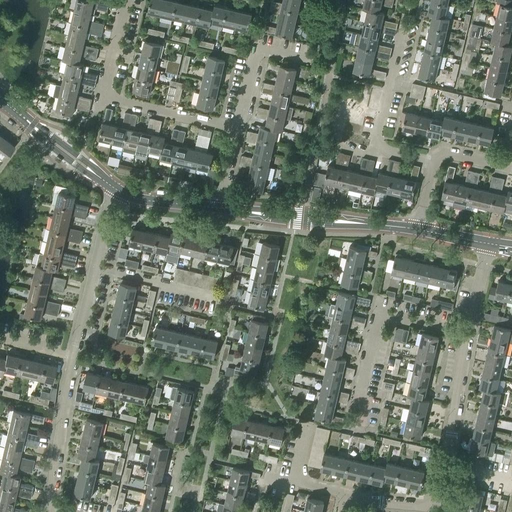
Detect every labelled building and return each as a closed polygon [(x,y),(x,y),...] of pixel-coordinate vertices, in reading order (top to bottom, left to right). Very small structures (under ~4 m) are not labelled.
[(88,0),(77,0),(75,11),(92,14),(93,8),(108,11),(110,5),(88,0)] [(161,15),(164,0),(151,0),(148,12),(161,15)] [(173,18),(177,2),(170,0),(164,0),(161,15),(173,18)] [(299,12),(301,0),(284,0),(283,3),(272,1),(271,6),(299,12)] [(392,7),(393,2),(385,0),(365,0),(363,8),(384,13),(385,13),(380,12),(381,4),(392,7)] [(448,4),(431,0),(428,13),(433,15),(433,14),(445,17),(448,4)] [(498,16),(511,19),(511,0),(497,0),(497,3),(501,4),(498,16)] [(186,21),(190,4),(177,2),(173,18),(186,21)] [(198,24),(202,7),(190,4),(186,21),(198,24)] [(224,25),(228,8),(215,5),(214,10),(215,10),(212,22),(224,25)] [(296,24),(299,12),(271,6),(270,11),(281,13),(279,20),(296,24)] [(215,10),(214,10),(202,7),(198,24),(211,27),(212,22),(215,10)] [(237,28),(241,11),(228,8),(224,25),(237,28)] [(383,20),(384,13),(363,8),(363,9),(368,10),(365,22),(397,29),(398,23),(383,20)] [(90,20),(92,14),(75,11),(72,23),(104,30),(105,24),(90,20)] [(253,14),(241,11),(237,28),(249,31),(253,14)] [(433,15),(430,27),(446,31),(449,18),(445,17),(433,14),(433,15)] [(511,33),(511,27),(511,19),(498,16),(495,29),(511,33)] [(293,37),(296,24),(279,20),(278,28),(267,25),(265,31),(293,37)] [(397,29),(365,22),(362,34),(379,38),(380,32),(395,35),(397,29)] [(102,36),(104,30),(72,23),(69,35),(86,39),(87,32),(102,36)] [(444,43),(446,31),(430,27),(427,39),(444,43)] [(508,45),(511,33),(495,29),(492,41),(508,45)] [(377,44),(379,38),(362,34),(357,33),(354,45),(359,46),(391,54),(392,48),(377,44)] [(84,45),(86,39),(69,35),(66,48),(98,55),(99,48),(84,45)] [(473,45),(468,44),(467,48),(476,50),(478,39),(474,38),(473,45)] [(441,55),(444,43),(427,39),(424,52),(441,55)] [(146,40),(143,53),(159,57),(162,44),(146,40)] [(511,50),(511,45),(508,45),(492,41),(496,43),(494,55),(510,59),(511,50)] [(391,54),(359,46),(356,59),(373,63),(374,56),(389,60),(391,54)] [(97,60),(98,55),(66,48),(63,60),(68,61),(80,63),(81,57),(97,60)] [(438,68),(441,55),(424,52),(421,64),(438,68)] [(156,69),(159,57),(143,53),(140,65),(156,69)] [(209,55),(206,68),(223,72),(226,59),(209,55)] [(507,71),(510,59),(494,55),(491,67),(507,71)] [(372,69),(373,63),(356,59),(353,71),(385,79),(386,72),(372,69)] [(85,64),(80,63),(68,61),(65,74),(97,81),(98,75),(83,71),(85,64)] [(279,70),(278,78),(294,81),(297,69),(270,62),(269,68),(279,70)] [(435,80),(438,68),(421,64),(419,76),(435,80)] [(153,82),(156,69),(140,65),(137,78),(153,82)] [(504,83),(507,71),(491,67),(488,80),(504,83)] [(220,84),(223,72),(206,68),(203,80),(220,84)] [(97,81),(65,74),(63,86),(79,89),(81,83),(96,86),(97,81)] [(150,94),(153,82),(137,78),(134,90),(137,91),(136,95),(138,96),(140,96),(142,97),(144,97),(146,98),(148,98),(149,94),(150,94)] [(291,94),(294,81),(278,78),(276,85),(265,83),(264,88),(291,94)] [(217,97),(220,84),(203,80),(200,93),(217,97)] [(501,96),(504,83),(488,80),(485,92),(501,96)] [(414,83),(412,89),(425,93),(426,86),(414,83)] [(78,95),(79,89),(63,86),(57,84),(54,97),(60,98),(91,105),(93,99),(78,95)] [(174,100),(177,87),(170,86),(167,98),(174,100)] [(180,101),(183,89),(177,87),(174,100),(180,101)] [(288,106),(291,94),(264,88),(263,92),(274,95),(272,102),(288,106)] [(423,99),(425,93),(412,89),(411,96),(423,99)] [(214,109),(217,97),(200,93),(197,106),(214,109)] [(90,111),(91,105),(60,98),(57,110),(52,109),(51,115),(63,118),(65,112),(73,114),(75,107),(90,111)] [(499,110),(500,103),(488,101),(486,107),(499,110)] [(294,107),(288,106),(272,102),(270,110),(259,107),(258,112),(286,118),(291,120),(294,107)] [(112,142),(116,126),(110,124),(113,109),(107,108),(100,139),(112,142)] [(415,132),(419,115),(403,111),(401,119),(405,120),(403,129),(415,132)] [(125,145),(132,114),(126,112),(122,127),(116,126),(112,142),(125,145)] [(286,118),(258,112),(257,117),(268,119),(266,127),(278,130),(283,131),(286,118)] [(135,154),(137,148),(141,132),(134,130),(138,115),(132,114),(125,145),(123,151),(135,154)] [(428,135),(431,118),(419,115),(415,132),(428,135)] [(454,136),(457,119),(445,116),(443,121),(441,133),(454,136)] [(149,151),(157,119),(151,118),(147,133),(141,132),(137,148),(149,151)] [(441,133),(443,121),(431,118),(428,135),(440,138),(441,133)] [(164,142),(165,142),(166,138),(159,136),(163,121),(157,119),(149,151),(161,154),(162,154),(164,142)] [(466,138),(470,122),(457,119),(454,136),(466,138)] [(478,141),(482,125),(470,122),(466,138),(478,141)] [(494,128),(482,125),(478,141),(491,144),(494,128)] [(260,133),(249,131),(247,135),(275,142),(278,130),(266,127),(261,126),(260,133)] [(173,162),(181,130),(174,129),(171,144),(165,142),(164,142),(162,154),(161,154),(160,159),(173,162)] [(185,165),(189,148),(183,147),(186,132),(181,130),(173,162),(185,165)] [(198,168),(205,136),(199,135),(196,150),(189,148),(185,165),(198,168)] [(272,154),(275,142),(247,135),(246,140),(257,143),(256,150),(272,154)] [(211,137),(205,136),(198,168),(210,170),(208,175),(216,177),(218,164),(212,163),(214,154),(207,153),(211,137)] [(15,146),(6,140),(0,147),(0,157),(4,161),(15,146)] [(269,166),(272,154),(256,150),(254,158),(243,155),(242,160),(269,166)] [(338,185),(345,153),(339,152),(336,167),(329,165),(327,174),(320,173),(317,185),(324,186),(325,182),(338,185)] [(350,188),(354,171),(348,170),(351,155),(345,153),(338,185),(350,188)] [(362,191),(370,159),(364,158),(360,173),(354,171),(350,188),(362,191)] [(378,177),(372,176),(376,161),(370,159),(362,191),(375,194),(376,189),(378,177)] [(388,191),(396,160),(390,159),(386,174),(379,172),(378,177),(376,189),(388,191)] [(266,179),(269,166),(242,160),(241,165),(252,167),(250,175),(266,179)] [(401,195),(405,178),(398,177),(402,162),(396,160),(388,191),(401,195)] [(410,180),(405,178),(401,195),(413,197),(420,166),(414,165),(410,180)] [(455,200),(459,184),(451,182),(455,167),(449,166),(441,197),(455,200)] [(467,203),(475,172),(468,170),(464,185),(459,184),(455,200),(453,206),(466,209),(467,203)] [(479,206),(483,190),(476,188),(480,173),(475,172),(467,203),(479,206)] [(263,192),(266,179),(250,175),(248,182),(237,180),(236,185),(263,192)] [(492,209),(499,177),(493,176),(489,191),(483,190),(479,206),(492,209)] [(505,207),(508,196),(507,195),(501,194),(505,179),(499,177),(492,209),(504,212),(505,207)] [(59,192),(56,205),(88,213),(89,206),(74,203),(76,196),(67,194),(69,188),(56,185),(55,191),(59,192)] [(86,218),(88,213),(56,205),(53,217),(70,221),(71,214),(86,218)] [(68,227),(70,221),(53,217),(50,230),(82,237),(83,231),(68,227)] [(143,248),(146,231),(145,231),(146,230),(145,229),(141,228),(140,228),(140,230),(133,228),(128,248),(134,250),(135,246),(143,248)] [(82,237),(50,230),(47,242),(64,246),(65,239),(80,242),(82,237)] [(155,251),(159,234),(146,231),(143,248),(155,251)] [(180,252),(184,235),(172,232),(170,237),(171,237),(168,249),(180,252)] [(171,237),(170,237),(159,234),(155,251),(167,253),(168,249),(171,237)] [(192,255),(196,238),(184,235),(180,252),(192,255)] [(205,258),(209,241),(196,238),(192,255),(205,258)] [(217,260),(221,244),(209,241),(205,258),(217,260)] [(263,241),(260,254),(276,258),(280,245),(263,241)] [(62,252),(64,246),(47,242),(44,254),(76,262),(77,255),(62,252)] [(234,247),(221,244),(217,260),(230,264),(234,247)] [(350,246),(347,259),(363,263),(365,255),(375,258),(377,252),(350,246)] [(75,267),(76,262),(44,254),(39,253),(36,265),(41,266),(53,269),(58,271),(59,264),(75,267)] [(404,276),(408,259),(401,257),(401,254),(396,253),(391,272),(404,276)] [(273,271),(276,258),(260,254),(257,267),(273,271)] [(417,278),(421,259),(416,258),(416,261),(408,259),(404,276),(417,278)] [(125,265),(138,268),(139,262),(126,259),(125,265)] [(361,270),(363,263),(347,259),(344,271),(371,277),(372,273),(361,270)] [(429,281),(433,265),(425,263),(426,260),(421,259),(417,278),(429,281)] [(441,284),(445,265),(441,264),(440,267),(433,265),(429,281),(441,284)] [(52,276),(53,269),(41,266),(36,265),(33,278),(65,285),(66,279),(52,276)] [(450,266),(445,265),(441,284),(453,287),(453,289),(457,290),(460,278),(456,277),(457,271),(449,269),(450,266)] [(270,283),(273,271),(257,267),(254,279),(270,283)] [(180,282),(183,269),(176,268),(173,280),(180,282)] [(186,283),(189,271),(183,269),(180,282),(186,283)] [(193,285),(196,272),(189,271),(186,283),(193,285)] [(370,282),(371,277),(344,271),(341,283),(357,287),(359,279),(370,282)] [(199,286),(202,274),(196,272),(193,285),(199,286)] [(205,288),(208,275),(202,274),(199,286),(205,288)] [(211,289),(214,277),(208,275),(205,288),(211,289)] [(221,279),(214,277),(211,289),(217,291),(221,279)] [(65,285),(33,278),(30,290),(47,294),(48,287),(64,291),(65,285)] [(268,295),(270,283),(254,279),(251,291),(268,295)] [(507,300),(511,280),(507,279),(506,282),(498,280),(497,288),(491,286),(488,297),(495,299),(495,297),(507,300)] [(120,282),(117,294),(134,298),(137,286),(120,282)] [(46,300),(47,294),(30,290),(27,303),(59,310),(61,303),(46,300)] [(149,290),(147,299),(154,300),(156,291),(149,290)] [(265,307),(268,295),(251,291),(248,304),(265,307)] [(339,291),(336,304),(353,308),(354,302),(369,305),(370,299),(339,291)] [(131,311),(134,298),(117,294),(115,307),(131,311)] [(152,309),(154,300),(147,299),(145,308),(152,309)] [(454,303),(437,300),(436,306),(452,310),(454,303)] [(58,315),(59,310),(27,303),(25,314),(20,313),(19,320),(31,323),(32,317),(41,319),(43,312),(58,315)] [(336,304),(331,303),(328,315),(333,316),(364,324),(366,318),(351,314),(353,308),(336,304)] [(128,323),(131,311),(115,307),(112,319),(128,323)] [(502,323),(503,316),(491,314),(489,321),(502,323)] [(363,330),(364,324),(333,316),(330,329),(347,333),(348,326),(363,330)] [(125,336),(128,323),(112,319),(109,332),(125,336)] [(252,319),(249,331),(266,335),(269,323),(252,319)] [(511,328),(494,325),(491,338),(508,341),(511,342),(511,328)] [(164,346),(168,329),(156,326),(152,343),(164,346)] [(403,328),(397,327),(394,340),(400,341),(403,328)] [(410,330),(403,328),(400,341),(407,343),(410,330)] [(177,349),(181,332),(168,329),(164,346),(177,349)] [(345,339),(347,333),(330,329),(327,341),(358,349),(360,342),(345,339)] [(263,347),(266,335),(249,331),(246,343),(263,347)] [(189,352),(193,335),(181,332),(177,349),(189,352)] [(423,333),(420,345),(436,349),(439,336),(423,333)] [(202,355),(206,338),(193,335),(189,352),(202,355)] [(218,341),(206,338),(202,355),(214,357),(218,341)] [(505,354),(508,341),(491,338),(488,350),(505,354)] [(358,349),(327,341),(324,354),(329,355),(341,357),(342,351),(357,354),(358,349)] [(260,360),(263,347),(246,343),(243,356),(260,360)] [(433,361),(436,349),(420,345),(417,358),(433,361)] [(502,367),(505,354),(488,350),(486,363),(502,367)] [(16,373),(20,354),(15,353),(15,356),(7,354),(5,359),(3,370),(16,373)] [(28,376),(32,360),(24,358),(25,355),(20,354),(16,373),(28,376)] [(344,366),(346,358),(341,357),(329,355),(326,367),(353,374),(355,369),(344,366)] [(257,372),(260,360),(243,356),(241,367),(236,366),(234,372),(247,375),(248,370),(257,372)] [(430,374),(433,361),(417,358),(414,370),(430,374)] [(40,379),(45,360),(40,359),(39,362),(32,360),(28,376),(40,379)] [(50,361),(45,360),(40,379),(53,382),(57,366),(49,364),(50,361)] [(500,379),(502,367),(486,363),(483,375),(500,379)] [(352,379),(353,374),(326,367),(323,379),(340,383),(341,376),(352,379)] [(427,386),(430,374),(414,370),(411,382),(427,386)] [(96,391),(100,374),(87,372),(83,388),(96,391)] [(109,394),(112,377),(100,374),(96,391),(109,394)] [(497,391),(500,379),(483,375),(480,387),(484,388),(497,391)] [(121,397),(125,380),(112,377),(109,394),(121,397)] [(338,388),(340,383),(323,379),(320,392),(347,398),(348,393),(338,391),(338,388)] [(134,400),(137,383),(125,380),(121,397),(134,400)] [(384,380),(382,388),(394,391),(395,383),(384,380)] [(425,398),(427,386),(411,382),(408,395),(430,400),(430,399),(425,398)] [(149,386),(137,383),(134,400),(145,402),(149,386)] [(178,386),(175,399),(192,403),(195,390),(178,386)] [(501,392),(497,391),(484,388),(482,401),(498,405),(501,392)] [(346,403),(347,398),(320,392),(317,404),(333,408),(335,401),(346,403)] [(49,398),(36,395),(35,402),(47,405),(49,398)] [(427,412),(430,400),(408,395),(413,396),(410,408),(427,412)] [(189,415),(192,403),(175,399),(172,411),(189,415)] [(79,407),(92,410),(93,404),(80,401),(79,407)] [(496,417),(498,405),(482,401),(479,413),(496,417)] [(332,416),(333,408),(317,404),(314,417),(341,424),(342,418),(332,416)] [(424,424),(427,412),(410,408),(407,420),(424,424)] [(13,409),(10,422),(27,426),(28,419),(43,423),(45,416),(13,409)] [(186,428),(189,415),(172,411),(169,424),(186,428)] [(493,429),(496,417),(479,413),(476,425),(493,429)] [(244,435),(248,419),(236,416),(232,432),(244,435)] [(87,417),(84,430),(101,434),(104,421),(87,417)] [(257,438),(260,422),(248,419),(244,435),(257,438)] [(421,437),(424,424),(407,420),(404,433),(421,437)] [(25,432),(27,426),(10,422),(7,434),(39,442),(40,435),(25,432)] [(269,441),(273,424),(260,422),(257,438),(269,441)] [(183,440),(186,428),(169,424),(166,437),(183,440)] [(286,427),(273,424),(269,441),(282,444),(286,427)] [(490,442),(493,429),(476,425),(473,438),(490,442)] [(331,429),(318,426),(316,433),(329,436),(331,429)] [(98,446),(101,434),(84,430),(82,443),(98,446)] [(329,436),(316,433),(315,439),(327,442),(329,436)] [(37,447),(39,442),(7,434),(4,446),(21,450),(22,444),(37,447)] [(496,443),(490,442),(473,438),(470,450),(477,452),(487,454),(493,456),(496,443)] [(327,442),(315,439),(313,445),(326,449),(327,442)] [(154,442),(151,455),(167,459),(170,446),(154,442)] [(95,459),(98,446),(82,443),(79,455),(83,456),(95,459)] [(326,449),(313,445),(311,452),(324,455),(325,453),(326,449)] [(19,456),(21,450),(4,446),(1,459),(33,466),(34,460),(19,456)] [(324,455),(311,452),(310,458),(323,461),(324,455)] [(164,471),(167,459),(151,455),(145,453),(145,454),(146,454),(144,460),(145,461),(149,462),(148,467),(164,471)] [(324,455),(323,461),(321,469),(333,472),(337,456),(325,453),(324,455)] [(278,457),(266,454),(264,460),(277,463),(278,457)] [(100,460),(95,459),(83,456),(81,468),(97,472),(100,460)] [(346,475),(349,459),(337,456),(333,472),(346,475)] [(323,461),(310,458),(308,464),(321,467),(320,469),(321,469),(323,461)] [(32,472),(33,466),(1,459),(0,464),(0,471),(3,472),(15,475),(15,474),(16,468),(32,472)] [(358,478),(362,462),(349,459),(346,475),(358,478)] [(370,481),(374,465),(362,462),(358,478),(370,481)] [(400,465),(388,462),(386,468),(387,468),(384,479),(384,480),(396,482),(400,465)] [(386,468),(374,465),(370,481),(383,484),(384,480),(384,479),(387,468),(386,468)] [(408,485),(412,468),(400,465),(396,482),(408,485)] [(162,483),(164,471),(148,467),(145,480),(150,481),(150,480),(161,483),(162,483)] [(234,467),(231,480),(248,483),(249,476),(260,479),(261,473),(234,467)] [(94,485),(97,472),(81,468),(78,481),(94,485)] [(425,471),(412,468),(408,485),(421,488),(425,471)] [(20,476),(15,474),(15,475),(3,472),(0,485),(32,492),(33,486),(18,482),(20,476)] [(166,484),(162,483),(161,483),(150,480),(150,481),(147,493),(163,497),(166,484)] [(246,491),(248,483),(231,480),(228,492),(255,498),(256,493),(246,491)] [(91,497),(94,485),(78,481),(75,493),(91,497)] [(31,498),(32,492),(0,485),(0,497),(14,501),(16,494),(31,498)] [(115,503),(118,490),(111,489),(108,501),(115,503)] [(467,490),(464,503),(481,506),(483,494),(467,490)] [(255,498),(228,492),(225,504),(242,508),(243,500),(254,503),(255,498)] [(160,509),(163,497),(147,493),(144,505),(160,509)] [(288,493),(286,502),(292,504),(295,495),(288,493)] [(13,507),(14,501),(0,497),(0,510),(7,511),(27,511),(27,510),(13,507)] [(308,498),(305,510),(313,511),(322,511),(325,502),(308,498)] [(501,499),(499,511),(505,511),(507,500),(501,499)] [(286,511),(290,511),(292,504),(286,502),(284,511),(286,511)] [(240,511),(242,508),(225,504),(219,503),(217,511),(240,511)] [(479,511),(481,506),(464,503),(461,511),(479,511)]
